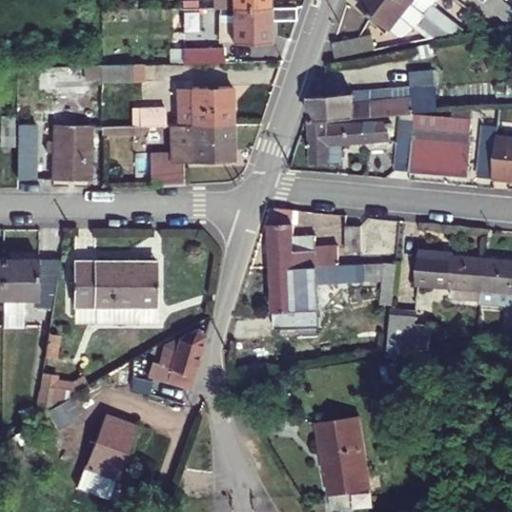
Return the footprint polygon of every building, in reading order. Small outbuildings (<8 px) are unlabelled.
[(420,0),(374,0),(373,3),(402,26),(410,16),(435,36),(461,31),(420,0)] [(420,0),(461,31),(475,28),(443,3),(445,0),(420,0)] [(242,28),(242,39),(279,38),(279,5),(229,6),(230,28),(242,28)] [(193,6),(193,29),(212,29),(212,6),(193,6)] [(381,32),(344,40),(346,54),(384,46),(381,32)] [(194,46),(194,61),(233,60),(233,45),(194,46)] [(152,62),(111,63),(111,77),(111,81),(152,80),(152,62)] [(68,64),(68,79),(111,77),(111,63),(68,64)] [(191,85),(192,121),(244,120),(243,85),(191,85)] [(357,91),(318,93),(320,119),(401,113),(411,112),(417,111),(416,95),(357,99),(357,91)] [(147,122),(150,121),(176,121),(176,105),(146,106),(147,122)] [(28,111),(28,175),(41,175),(42,111),(28,111)] [(424,134),(421,167),(479,172),(483,117),(426,112),(425,118),(424,129),(443,130),(443,136),(424,134)] [(403,138),(401,113),(320,119),(316,119),(320,160),(354,157),(353,142),(403,138)] [(11,115),(10,142),(24,142),(25,115),(11,115)] [(425,118),(410,117),(406,166),(421,167),(424,134),(424,129),(425,118)] [(159,180),(195,180),(195,159),(244,158),(244,120),(192,121),(176,121),(150,121),(150,131),(150,139),(176,138),(176,136),(192,135),(192,149),(159,150),(159,180)] [(111,122),(111,132),(150,131),(150,121),(147,122),(111,122)] [(508,124),(493,122),(487,173),(503,175),(507,134),(508,124)] [(66,123),(64,174),(100,175),(102,124),(66,123)] [(511,134),(507,134),(503,175),(511,175),(511,134)] [(276,224),(278,269),(345,266),(344,245),(322,246),(322,234),(302,235),(300,210),(279,208),(276,224)] [(353,226),(353,251),(368,251),(368,226),(353,226)] [(9,253),(0,253),(0,292),(9,293),(9,253)] [(65,254),(9,253),(9,293),(9,321),(31,321),(31,294),(59,294),(65,254)] [(427,253),(424,285),(457,288),(456,299),(486,301),(487,299),(487,290),(490,259),(427,253)] [(118,301),(118,316),(142,316),(143,301),(162,301),(163,261),(135,261),(135,255),(82,255),(81,300),(118,301)] [(511,260),(490,259),(487,290),(511,292),(511,260)] [(309,329),(309,311),(304,311),(303,284),(388,279),(386,302),(398,303),(402,262),(345,266),(278,269),(281,330),(309,329)] [(511,292),(487,290),(487,299),(511,301),(511,292)] [(81,300),(81,316),(118,316),(118,301),(81,300)] [(143,301),(142,316),(162,317),(162,301),(143,301)] [(397,312),(394,352),(418,349),(421,313),(397,312)] [(154,357),(149,370),(192,384),(209,329),(199,322),(168,339),(161,359),(154,357)] [(47,369),(41,410),(81,387),(82,378),(64,376),(65,372),(47,369)] [(141,371),(137,384),(163,391),(165,385),(157,382),(158,376),(141,371)] [(284,376),(273,377),(275,392),(286,391),(284,376)] [(56,405),(66,423),(91,409),(80,391),(56,405)] [(113,407),(86,480),(112,490),(118,473),(125,475),(145,419),(113,407)] [(364,415),(324,421),(335,502),(331,502),(332,511),(341,511),(340,507),(358,504),(356,491),(375,488),(364,415)]
